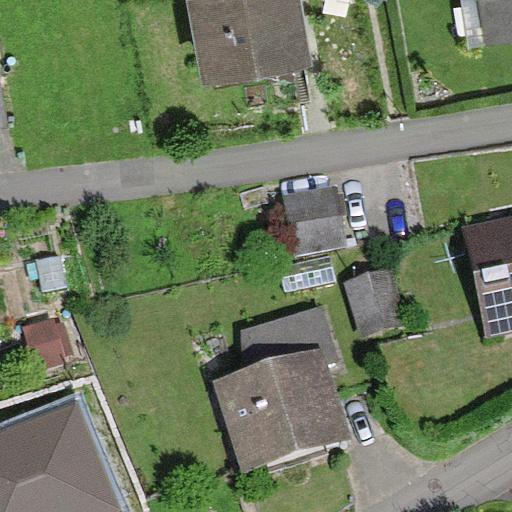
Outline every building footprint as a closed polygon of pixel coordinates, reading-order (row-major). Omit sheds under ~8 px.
[(309,49),(301,0),(195,0),(206,66),(309,49)] [(511,0),(480,0),(487,38),(511,33),(511,0)] [(0,71),(0,121),(9,119),(0,71)] [(347,246),(336,188),(285,198),(297,256),(347,246)] [(511,220),(467,230),(491,338),(511,333),(511,220)] [(390,270),(348,282),(363,338),(406,326),(390,270)] [(242,479),(354,446),(330,365),(341,362),(325,309),(235,335),(247,375),(214,384),(242,479)] [(125,511),(81,404),(0,437),(0,511),(125,511)]
